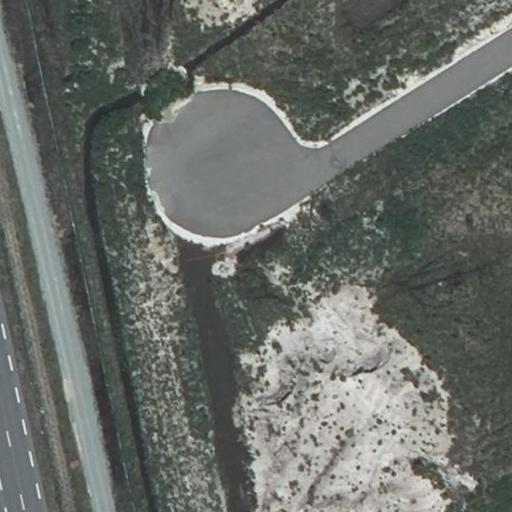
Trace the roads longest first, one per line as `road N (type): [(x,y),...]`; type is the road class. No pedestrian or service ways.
road 1 (track): [(0,47),(106,511)]
road 2 (unclassified): [(511,46),(315,168),(218,165)]
road 3 (primary): [(27,511),(0,387)]
